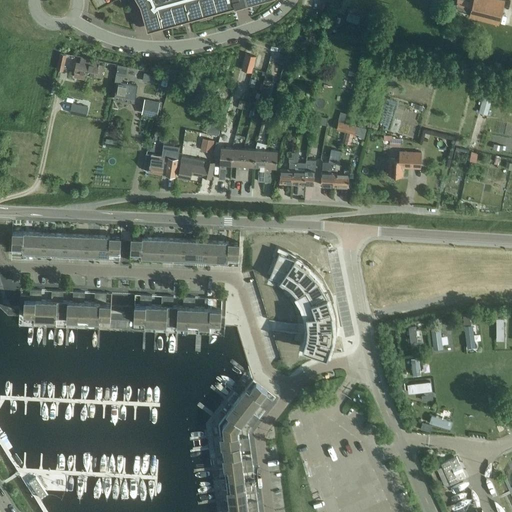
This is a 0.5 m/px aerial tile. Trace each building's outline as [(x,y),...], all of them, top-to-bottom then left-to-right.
[(137,0),(140,4),(147,30),(256,0),(137,0)] [(500,23),(505,0),(457,0),(456,5),(471,9),(469,15),(500,23)] [(59,53),(56,69),(63,71),(67,54),(59,53)] [(245,53),(241,69),(251,72),(256,56),(245,53)] [(88,65),(89,60),(81,58),(80,60),(78,60),(78,62),(76,62),(74,71),(86,74),(88,65)] [(88,65),(86,74),(101,77),(103,67),(102,66),(102,64),(100,64),(98,64),(98,62),(89,60),(88,65)] [(125,75),(126,66),(117,64),(114,82),(116,82),(113,98),(124,100),(126,83),(119,82),(121,75),(125,75)] [(488,80),(479,112),(487,115),(492,98),(493,98),(494,94),(496,95),(497,92),(498,88),(496,87),(497,82),(488,80)] [(126,83),(124,100),(134,102),(137,85),(126,83)] [(196,84),(189,91),(193,96),(197,92),(199,93),(202,90),(196,84)] [(262,87),(259,98),(265,100),(268,88),(262,87)] [(159,102),(144,99),(141,114),(156,117),(157,115),(159,116),(162,102),(159,102)] [(79,110),(77,117),(88,120),(90,113),(79,110)] [(347,124),(338,121),(336,128),(345,131),(347,124)] [(351,124),(347,124),(345,131),(347,131),(344,143),(350,144),(353,133),(358,135),(358,137),(363,138),(366,129),(356,126),(356,123),(352,121),(351,124)] [(208,122),(206,131),(218,134),(220,125),(208,122)] [(389,145),(401,146),(401,138),(395,138),(395,137),(391,136),(391,135),(384,135),(383,140),(389,140),(389,145)] [(149,171),(162,173),(174,176),(176,163),(177,163),(180,146),(174,145),(171,148),(165,147),(164,155),(151,153),(149,171)] [(231,164),(232,147),(221,147),(219,179),(225,179),(226,164),(231,164)] [(241,180),(244,148),(232,147),(231,164),(236,164),(235,180),(241,180)] [(254,165),(255,149),(244,148),(241,180),(248,181),(249,165),(254,165)] [(264,182),(266,150),(255,149),(254,165),(259,166),(258,181),(264,182)] [(266,150),(264,182),(270,182),(271,167),(276,167),(277,150),(266,150)] [(306,163),(297,163),(298,151),(294,151),(294,152),(293,159),(293,162),(292,183),(304,184),(305,169),(306,163)] [(402,175),(402,167),(420,168),(421,152),(399,151),(399,158),(389,158),(388,174),(402,175)] [(471,151),(469,161),(476,162),(477,152),(471,151)] [(293,159),(294,152),(289,152),(288,162),(289,162),(289,167),(290,167),(290,169),(280,169),(279,183),(292,183),(293,162),(293,159)] [(214,162),(205,160),(182,156),(178,176),(190,178),(191,173),(202,175),(211,177),(214,162)] [(305,169),(304,184),(313,184),(314,171),(315,171),(315,160),(309,160),(309,169),(305,169)] [(334,185),(335,160),(331,160),(331,162),(322,161),(322,171),(321,171),(320,184),(334,185)] [(335,160),(334,185),(348,186),(349,173),(337,172),(337,168),(339,168),(339,160),(335,160)] [(356,201),(360,191),(354,189),(351,200),(356,201)] [(22,249),(23,231),(12,230),(11,249),(22,249)] [(33,250),(34,231),(23,231),(22,249),(33,250)] [(44,250),(45,232),(34,231),(33,250),(44,250)] [(55,251),(56,232),(45,232),(44,250),(55,251)] [(66,251),(66,233),(56,232),(55,251),(66,251)] [(76,252),(77,233),(66,233),(66,251),(76,252)] [(87,252),(88,234),(77,233),(76,252),(87,252)] [(98,253),(99,234),(88,234),(87,252),(98,253)] [(109,253),(110,235),(99,234),(98,253),(109,253)] [(110,235),(109,253),(120,254),(121,235),(110,235)] [(141,255),(142,236),(131,236),(130,254),(141,255)] [(152,255),(153,237),(142,236),(141,255),(152,255)] [(163,256),(164,237),(153,237),(152,255),(163,256)] [(173,256),(174,238),(164,237),(163,256),(173,256)] [(184,257),(185,238),(174,238),(173,256),(184,257)] [(195,257),(196,239),(185,238),(184,257),(195,257)] [(206,258),(207,240),(196,239),(195,257),(206,258)] [(217,258),(217,240),(207,240),(206,258),(217,258)] [(227,259),(228,241),(217,240),(217,258),(227,259)] [(228,241),(227,259),(239,259),(239,241),(228,241)] [(279,251),(269,275),(280,279),(289,285),(297,293),(303,303),(306,313),(307,324),(306,334),(302,345),(327,353),(333,336),(332,336),(333,328),(334,328),(332,311),(333,311),(327,295),(328,295),(319,280),(320,280),(308,268),(309,267),(295,258),(296,257),(279,251)] [(20,298),(19,307),(23,307),(23,317),(34,317),(36,289),(30,289),(29,295),(20,294),(20,298)] [(45,318),(46,299),(41,299),(41,289),(36,289),(34,317),(45,318)] [(56,318),(57,290),(51,290),(51,300),(46,299),(45,318),(56,318)] [(67,319),(67,300),(63,300),(63,290),(57,290),(56,318),(67,319)] [(77,319),(79,291),(73,291),(72,301),(67,300),(67,319),(77,319)] [(88,320),(89,301),(84,301),(84,291),(79,291),(77,319),(88,320)] [(99,320),(100,292),(94,292),(94,302),(89,301),(88,320),(99,320)] [(100,292),(99,320),(110,321),(111,302),(106,302),(106,292),(100,292)] [(144,322),(146,294),(140,294),(140,304),(134,304),(133,322),(144,322)] [(155,323),(156,305),(151,304),(152,294),(146,294),(144,322),(155,323)] [(166,323),(168,295),(162,295),(161,305),(156,305),(155,323),(166,323)] [(177,324),(178,306),(173,305),(173,295),(168,295),(166,323),(177,324)] [(188,324),(189,296),(183,296),(183,306),(178,306),(177,324),(188,324)] [(198,325),(199,307),(194,306),(195,296),(189,296),(188,324),(198,325)] [(209,326),(211,297),(205,297),(204,307),(199,307),(198,325),(209,326)] [(211,297),(209,326),(220,326),(221,308),(216,307),(216,297),(211,297)] [(436,333),(444,331),(441,320),(433,322),(436,333)] [(246,387),(269,405),(272,400),(264,394),(267,390),(253,379),(246,387)] [(265,409),(269,405),(246,387),(240,396),(254,407),(257,403),(265,409)] [(251,411),(254,407),(240,396),(233,405),(255,422),(259,417),(251,411)] [(252,426),(255,422),(233,405),(226,413),(241,424),(244,420),(252,426)] [(238,428),(241,424),(226,413),(219,423),(220,436),(238,434),(238,428)] [(423,422),(421,429),(430,431),(432,424),(423,422)] [(222,447),(250,443),(249,437),(239,439),(238,434),(220,436),(222,447)] [(223,458),(241,455),(240,450),(250,449),(250,443),(222,447),(223,458)] [(224,468),(252,465),(252,459),(242,460),(241,455),(223,458),(224,468)] [(456,457),(441,464),(450,484),(465,477),(462,470),(461,470),(459,464),(456,457)] [(226,479),(244,477),(243,472),(253,470),(252,465),(224,468),(226,479)] [(227,490),(255,486),(254,480),(245,481),(244,477),(226,479),(227,490)] [(13,482),(0,488),(0,489),(16,511),(17,511),(27,509),(13,482)] [(229,500),(247,498),(246,493),(256,492),(255,486),(227,490),(229,500)] [(230,511),(258,507),(257,502),(247,503),(247,498),(229,500),(230,511)]
